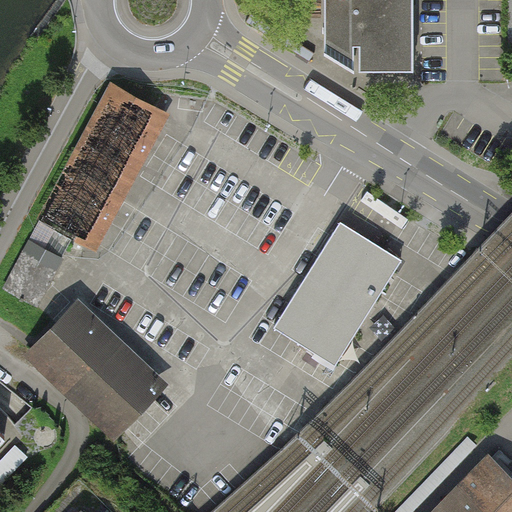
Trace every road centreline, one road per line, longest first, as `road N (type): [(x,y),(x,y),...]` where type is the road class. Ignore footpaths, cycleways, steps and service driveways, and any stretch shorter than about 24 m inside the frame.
road 1 (residential): [(120,43),(0,251)]
road 2 (secondary): [(171,52),(202,60),(332,132),(364,134)]
road 3 (secondary): [(364,134),(248,50),(208,6)]
road 4 (residential): [(389,150),(437,95),(511,118)]
road 5 (secondary): [(504,222),(389,150)]
